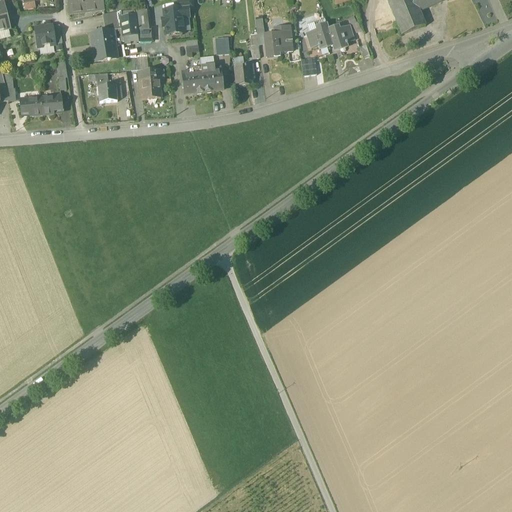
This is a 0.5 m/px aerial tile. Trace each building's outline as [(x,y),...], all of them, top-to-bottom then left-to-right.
[(25,10),(35,8),(34,2),(33,2),(33,0),(26,0),(23,1),(25,10)] [(76,0),(77,5),(68,6),(69,16),(84,14),(84,13),(87,13),(91,12),(91,10),(103,8),(101,0),(76,0)] [(177,2),(178,10),(188,9),(194,9),(193,0),(177,2)] [(444,0),(386,0),(398,28),(401,37),(425,27),(419,13),(445,1),(444,0)] [(0,32),(9,30),(3,4),(0,4),(0,32)] [(116,6),(117,14),(135,12),(145,11),(145,6),(144,4),(141,4),(141,7),(122,8),(122,6),(116,6)] [(166,28),(166,36),(184,34),(182,19),(189,18),(188,9),(178,10),(164,12),(165,20),(162,20),(163,28),(166,28)] [(145,11),(135,12),(137,30),(150,30),(148,11),(145,11)] [(119,31),(121,43),(152,42),(151,31),(152,31),(152,30),(150,30),(137,30),(135,12),(117,14),(116,14),(119,31)] [(102,16),(105,32),(112,31),(113,32),(119,31),(116,14),(102,16)] [(256,31),(264,31),(262,19),(255,20),(256,31)] [(315,29),(326,26),(324,21),(307,26),(309,34),(316,32),(315,29)] [(59,26),(52,27),(55,45),(62,44),(59,26)] [(52,27),(34,30),(37,48),(43,47),(50,46),(55,45),(52,27)] [(265,47),(266,58),(279,56),(279,55),(289,54),(288,45),(292,44),(290,28),(273,30),(274,38),(265,39),(264,39),(265,47)] [(311,50),(318,48),(327,45),(331,43),(333,48),(333,49),(346,45),(354,42),(349,28),(339,31),(329,34),(328,31),(327,29),(316,32),(309,34),(306,35),(311,50)] [(9,30),(0,32),(0,40),(10,38),(9,30)] [(91,34),(95,62),(117,59),(113,32),(112,31),(105,32),(91,34)] [(257,36),(258,47),(265,47),(264,39),(265,39),(264,31),(256,31),(257,36)] [(258,47),(257,36),(250,37),(251,49),(258,48),(258,47)] [(327,49),(320,51),(320,52),(333,48),(331,43),(327,45),(328,49),(327,49)] [(215,45),(216,57),(230,56),(228,44),(215,45)] [(346,45),(333,49),(334,53),(347,49),(346,45)] [(54,54),(53,48),(50,48),(50,46),(43,47),(43,50),(39,50),(40,56),(54,54)] [(198,47),(186,49),(187,58),(192,58),(192,54),(199,54),(198,47)] [(359,49),(363,61),(370,59),(366,47),(359,49)] [(251,49),(252,61),(260,60),(258,48),(251,49)] [(200,60),(201,69),(214,67),(213,58),(200,60)] [(138,73),(148,73),(147,59),(136,60),(137,61),(137,72),(138,73)] [(234,60),(235,69),(244,68),(244,65),(243,59),(234,60)] [(301,62),(303,79),(317,77),(314,60),(301,62)] [(125,62),(126,73),(137,72),(137,61),(125,62)] [(59,80),(60,92),(66,92),(65,80),(67,80),(65,64),(56,66),(58,81),(59,80)] [(235,69),(237,88),(251,87),(251,80),(254,80),(252,65),(244,65),(244,68),(235,69)] [(214,67),(201,69),(204,95),(214,93),(223,92),(220,70),(214,70),(214,67)] [(194,96),(204,95),(201,69),(187,71),(188,73),(182,74),(185,96),(194,95),(194,96)] [(139,90),(140,102),(161,100),(160,88),(165,88),(164,71),(148,73),(138,73),(138,83),(141,83),(142,90),(139,90)] [(6,92),(13,91),(12,74),(2,76),(6,90),(6,92)] [(97,76),(98,89),(107,88),(106,82),(108,82),(107,75),(97,76)] [(115,80),(116,87),(116,90),(119,89),(119,92),(116,92),(117,100),(130,99),(127,79),(115,80)] [(98,89),(99,105),(117,103),(117,100),(116,92),(119,92),(119,89),(116,90),(116,87),(108,88),(107,88),(98,89)] [(13,91),(6,92),(6,90),(0,90),(0,103),(9,103),(16,103),(15,91),(13,91)] [(60,97),(40,99),(42,117),(54,116),(55,116),(55,115),(56,114),(56,113),(62,113),(60,97)] [(29,118),(42,117),(40,99),(19,101),(21,116),(27,116),(27,117),(28,117),(28,118),(29,118)]
